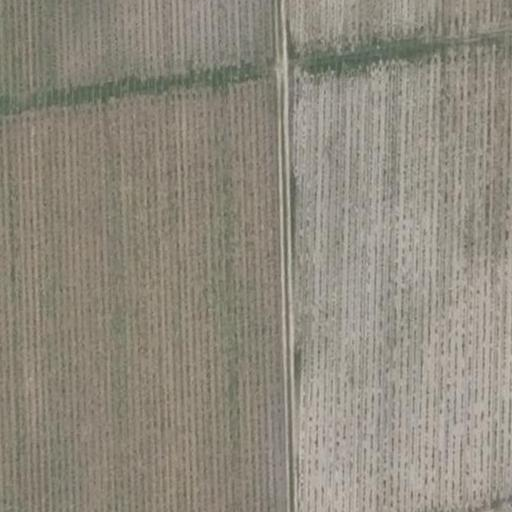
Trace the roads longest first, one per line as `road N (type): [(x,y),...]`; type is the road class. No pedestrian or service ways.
road 1 (track): [(0,108),(511,33)]
road 2 (track): [(291,511),(279,0)]
